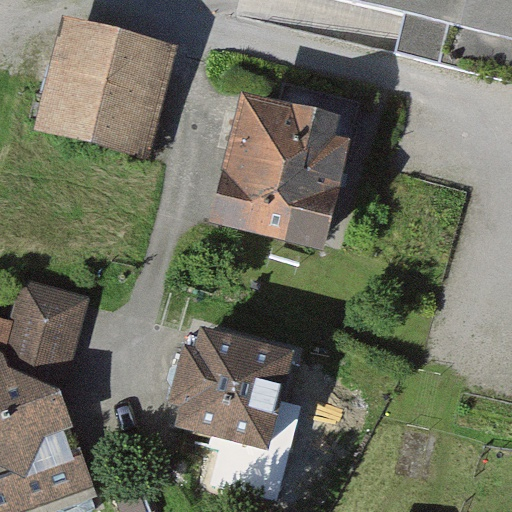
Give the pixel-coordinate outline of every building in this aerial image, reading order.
[(511,0),(299,0),(511,46),(511,0)] [(62,18),(35,132),(143,158),(171,45),(62,18)] [(242,92),(210,224),(326,251),(353,139),(338,136),(342,116),(242,92)] [(63,402),(92,298),(22,279),(2,353),(5,356),(9,368),(59,390),(63,402)] [(201,328),(196,348),(185,345),(170,403),(181,406),(176,428),(270,452),(295,351),(201,328)] [(63,402),(59,390),(9,368),(5,356),(2,353),(0,351),(0,511),(27,511),(95,488),(63,402)]
